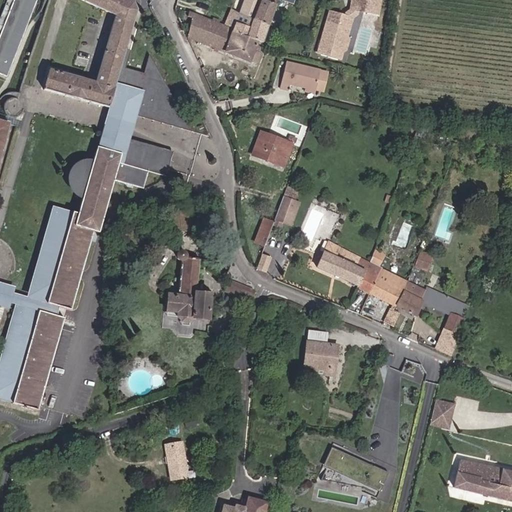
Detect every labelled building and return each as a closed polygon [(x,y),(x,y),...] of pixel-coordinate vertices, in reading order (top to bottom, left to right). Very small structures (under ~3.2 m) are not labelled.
[(37,0),(16,0),(0,41),(0,73),(7,76),(37,0)] [(79,197),(83,199),(78,216),(78,217),(73,215),(71,220),(56,216),(32,298),(47,302),(45,307),(39,305),(36,314),(31,313),(29,317),(18,315),(7,352),(0,374),(0,399),(13,404),(11,408),(17,409),(37,415),(55,356),(64,322),(57,320),(59,312),(70,315),(93,236),(98,238),(102,223),(114,184),(144,193),(149,176),(157,178),(164,153),(132,144),(138,121),(140,116),(190,129),(151,59),(145,77),(127,72),(131,58),(124,57),(125,53),(136,14),(126,0),(125,0),(121,0),(114,18),(95,84),(49,70),(43,91),(109,111),(110,106),(116,108),(106,140),(100,139),(91,170),(88,171),(83,172),(80,173),(76,176),(74,181),(73,186),(73,190),(76,194),(79,197)] [(77,0),(104,13),(110,0),(77,0)] [(110,0),(104,13),(114,18),(121,0),(110,0)] [(243,0),(239,13),(230,10),(223,27),(189,12),(187,17),(193,20),(187,37),(247,61),(252,50),(256,52),(260,43),(260,42),(274,0),(243,0)] [(233,0),(230,10),(239,13),(243,0),(233,0)] [(317,54),(340,61),(342,53),(346,51),(349,41),(347,38),(352,19),(358,16),(358,12),(378,17),(381,2),(375,0),(350,0),(352,2),(350,11),(346,14),(345,17),(330,12),(317,54)] [(314,88),(319,71),(284,61),(277,84),(286,86),(287,81),(304,85),(313,88),(314,88)] [(319,71),(314,88),(322,90),(327,73),(319,71)] [(10,119),(10,118),(0,114),(0,144),(3,145),(8,128),(4,127),(7,118),(10,119)] [(260,132),(256,144),(289,154),(292,144),(260,132)] [(289,154),(256,144),(252,156),(284,167),(289,154)] [(173,156),(164,153),(157,178),(166,180),(173,156)] [(283,199),(280,207),(288,210),(291,202),(283,199)] [(299,205),(291,202),(288,210),(283,223),(292,226),(299,205)] [(275,220),(283,223),(288,210),(280,207),(275,220)] [(195,213),(172,211),(170,228),(194,230),(195,213)] [(263,250),(273,227),(264,223),(255,247),(263,250)] [(318,268),(357,288),(364,273),(356,269),(360,259),(330,244),(318,268)] [(414,268),(433,273),(437,258),(418,253),(414,268)] [(181,314),(181,320),(183,325),(196,326),(199,320),(212,321),(212,296),(200,295),(201,260),(187,260),(187,258),(187,257),(187,256),(185,254),(184,254),(183,254),(181,254),(180,255),(179,256),(179,257),(179,259),(179,260),(180,261),(181,262),(182,263),(181,289),(180,289),(179,290),(177,290),(176,292),(174,294),(172,298),(171,314),(181,314)] [(256,270),(267,271),(270,258),(262,254),(256,270)] [(368,263),(381,270),(383,259),(371,254),(368,263)] [(368,263),(360,259),(356,269),(364,273),(357,288),(369,294),(381,270),(368,263)] [(406,284),(390,275),(381,270),(369,294),(394,308),(395,306),(401,295),(406,284)] [(243,299),(248,289),(230,281),(226,291),(243,299)] [(458,307),(442,300),(423,291),(406,284),(401,295),(395,306),(402,310),(401,312),(413,318),(421,304),(449,314),(437,347),(452,354),(467,309),(458,307)] [(15,293),(0,288),(0,309),(9,312),(10,307),(31,313),(36,314),(39,305),(13,298),(15,293)] [(256,292),(248,289),(243,299),(252,303),(256,292)] [(352,296),(347,307),(351,308),(355,298),(352,296)] [(382,324),(391,328),(395,318),(391,316),(386,314),(382,324)] [(336,346),(326,345),(327,333),(307,331),(303,369),(312,369),(311,376),(333,378),(336,346)] [(447,424),(452,401),(434,396),(429,419),(447,424)] [(379,491),(388,471),(331,446),(322,466),(379,491)] [(167,484),(182,482),(178,447),(162,449),(167,484)] [(465,461),(461,460),(454,487),(511,501),(511,472),(497,469),(465,461)]
